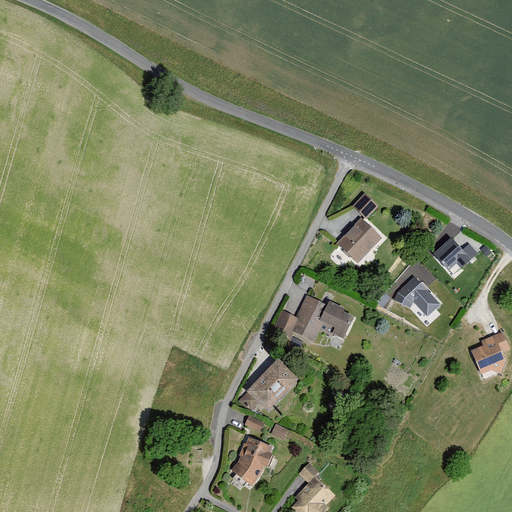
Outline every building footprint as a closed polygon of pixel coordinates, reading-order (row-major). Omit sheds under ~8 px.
[(366,221),(378,208),(365,196),(353,209),(366,221)] [(357,265),(381,239),(360,220),(337,246),(357,265)] [(435,252),(453,274),(479,254),(470,243),(463,249),(453,238),(435,252)] [(492,253),(486,245),(481,249),(487,257),(492,253)] [(417,276),(396,293),(394,300),(410,308),(413,302),(415,301),(428,316),(441,305),(417,276)] [(327,307),(306,297),(295,319),(290,330),(310,341),(319,323),(327,307)] [(342,314),(344,310),(329,303),(327,307),(319,323),(334,330),(332,335),(343,340),(353,319),(342,314)] [(290,330),(295,319),(282,312),(273,331),(286,337),(290,330)] [(483,348),(471,353),(481,376),(491,372),(501,375),(506,363),(502,353),(509,350),(503,335),(481,343),(483,348)] [(278,360),(247,392),(267,411),(298,380),(278,360)] [(263,424),(249,417),(244,426),(259,433),(263,424)] [(282,441),(288,431),(276,425),(270,435),(282,441)] [(231,471),(250,487),(263,472),(264,469),(268,471),(274,457),(270,455),(273,448),(248,438),(239,462),(231,471)] [(335,498),(314,478),(294,500),(298,503),(292,510),(294,511),(326,511),(329,510),(326,508),(335,498)]
